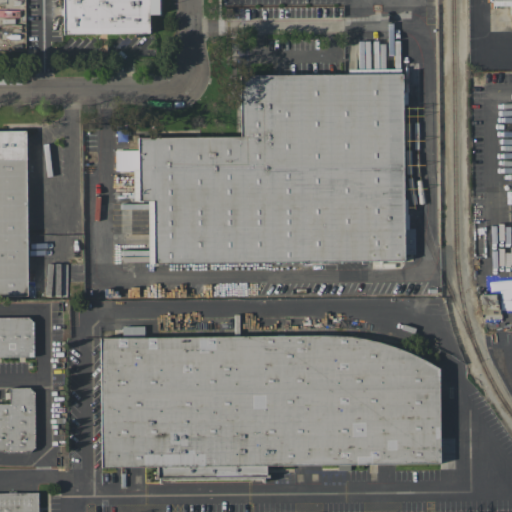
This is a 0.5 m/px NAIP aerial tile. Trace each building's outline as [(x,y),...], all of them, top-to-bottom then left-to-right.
[(148,33),(62,33),(62,0),(157,0),(158,14),(148,14),(148,33)] [(147,263),(146,200),(135,200),(135,170),(114,170),(114,150),(138,149),(138,137),(240,135),(239,75),(346,73),(346,69),(401,68),(404,228),(413,228),(414,254),(403,254),(403,258),(147,263)] [(0,130),(24,130),(27,295),(0,295),(0,130)] [(0,316),(32,316),(32,357),(0,357),(0,316)] [(439,368),(440,463),(102,467),(100,338),(309,335),(330,336),(347,337),(363,339),(378,342),(394,347),(409,353),(424,360),(439,368)] [(0,403),(9,403),(9,387),(33,387),(33,444),(0,444),(0,403)] [(37,511),(0,511),(0,492),(37,492),(37,511)]
